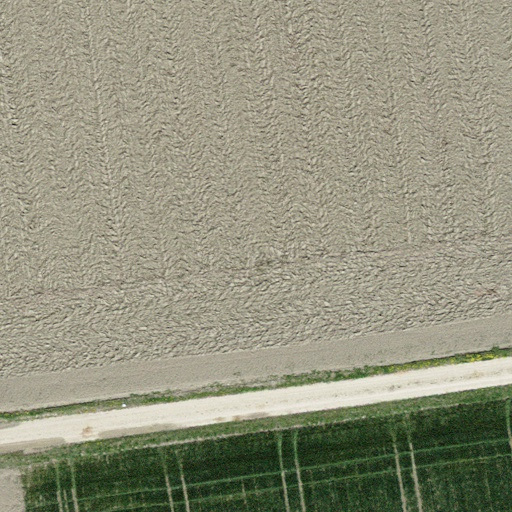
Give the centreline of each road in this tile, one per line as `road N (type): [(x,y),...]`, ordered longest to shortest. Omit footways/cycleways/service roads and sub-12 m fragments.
road 1 (track): [(0,450),(511,381)]
road 2 (track): [(440,0),(476,264)]
